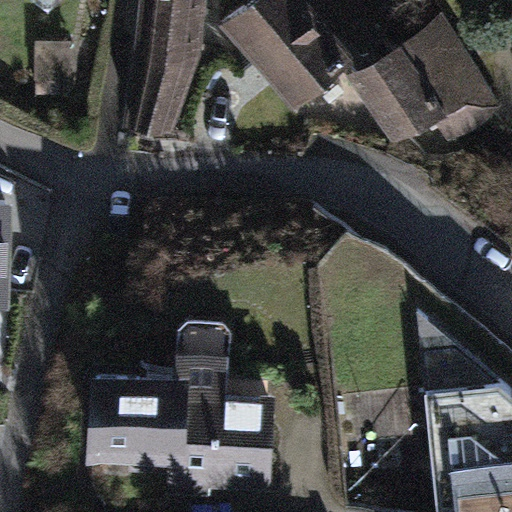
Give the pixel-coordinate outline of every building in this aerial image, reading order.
[(134,114),(179,121),(203,9),(203,0),(149,0),(149,6),(134,114)] [(298,0),(260,0),(227,29),(300,113),(355,65),(298,0)] [(446,21),(357,82),(404,151),(435,130),(448,149),(506,109),(446,21)] [(9,189),(0,189),(0,311),(7,311),(9,189)] [(511,511),(511,385),(417,304),(448,511),(511,511)] [(168,455),(167,484),(270,488),(274,383),(197,380),(197,362),(91,358),(87,452),(168,455)]
